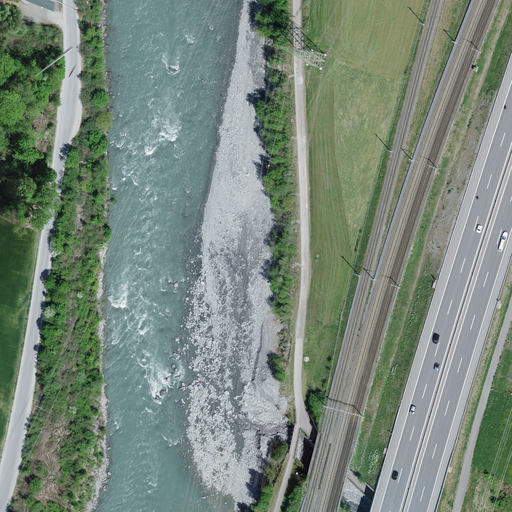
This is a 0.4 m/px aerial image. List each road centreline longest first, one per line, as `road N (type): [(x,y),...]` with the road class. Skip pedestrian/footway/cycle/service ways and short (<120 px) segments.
road 1 (track): [(275,511),(302,418),(296,0)]
road 2 (motorway): [(511,112),(391,511)]
road 3 (motorway): [(417,511),(511,196)]
road 4 (track): [(511,305),(457,511)]
road 5 (track): [(302,418),(390,511)]
